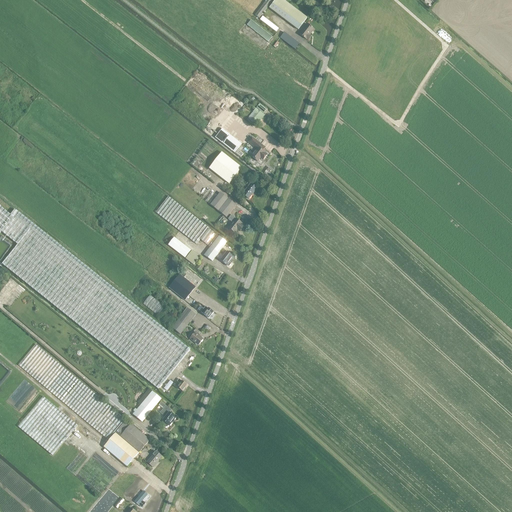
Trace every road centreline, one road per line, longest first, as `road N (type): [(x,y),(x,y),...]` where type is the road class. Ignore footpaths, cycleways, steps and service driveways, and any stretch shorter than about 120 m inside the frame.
road 1 (unclassified): [(165,511),(348,0)]
road 2 (track): [(324,67),(398,122),(445,45),(395,0)]
